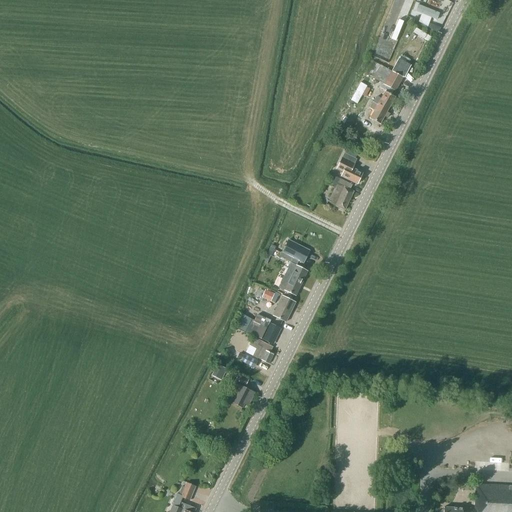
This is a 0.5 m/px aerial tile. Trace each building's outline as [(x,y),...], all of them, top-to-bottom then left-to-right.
[(439,13),(417,5),(415,12),(436,20),(439,13)] [(370,119),(379,124),(384,116),(387,118),(389,114),(386,112),(394,97),(390,95),(393,90),(395,91),(402,78),(385,69),(378,81),(381,83),(378,88),(385,92),(377,105),(373,103),(370,109),(374,111),(370,119)] [(357,184),(362,173),(352,169),(356,160),(344,154),(336,169),(343,172),(341,177),(357,184)] [(325,185),(333,189),(327,202),(344,211),(353,192),(349,190),(352,186),(331,175),(325,185)] [(298,261),(303,263),(309,251),(287,240),(281,252),(298,261)] [(281,252),(278,257),(291,263),(296,266),(298,261),(281,252)] [(291,263),(279,288),(295,296),(307,271),(300,268),(296,266),(291,263)] [(266,291),(262,298),(270,301),(273,295),(266,291)] [(285,322),(295,303),(282,296),(272,316),(285,322)] [(241,314),(235,327),(247,332),(253,320),(241,314)] [(262,340),(271,344),(279,328),(270,324),(262,340)] [(272,350),(271,350),(273,347),(253,338),(249,346),(256,349),(252,356),(268,364),(273,355),(270,353),(272,350)] [(257,361),(244,355),(241,360),(240,362),(254,368),(257,361)] [(217,364),(211,376),(221,381),(227,370),(217,364)] [(248,380),(238,375),(235,381),(246,386),(248,380)] [(234,382),(225,400),(232,403),(242,408),(244,404),(248,406),(254,393),(241,386),(234,382)] [(194,511),(196,509),(181,503),(182,499),(189,501),(195,486),(186,483),(184,487),(182,486),(178,495),(177,494),(169,511),(194,511)] [(511,511),(511,486),(475,485),(474,509),(443,508),(443,511),(511,511)]
